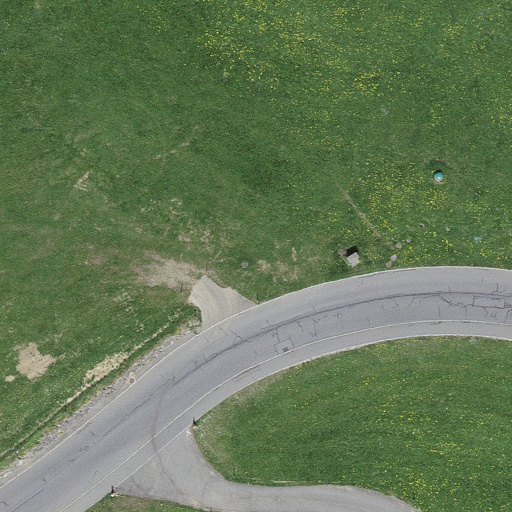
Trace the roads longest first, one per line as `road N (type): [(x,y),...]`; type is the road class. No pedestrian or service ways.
road 1 (residential): [(20,511),(273,338),(409,303),(511,312)]
road 2 (unknown): [(383,511),(218,495),(118,444)]
